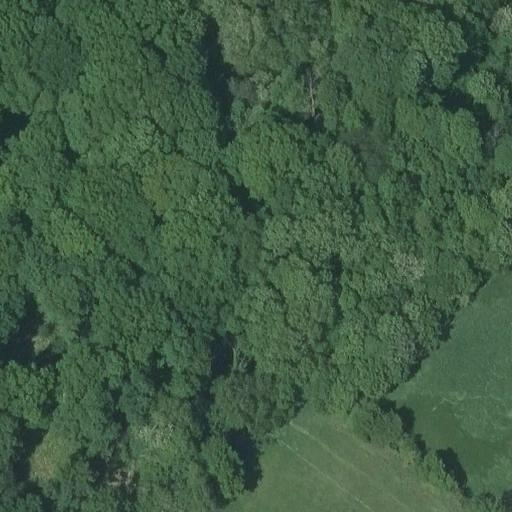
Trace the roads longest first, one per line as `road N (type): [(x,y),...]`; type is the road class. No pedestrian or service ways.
road 1 (unknown): [(382,142),(276,237),(224,257),(115,249),(0,181)]
road 2 (unknown): [(500,0),(419,118),(382,142)]
